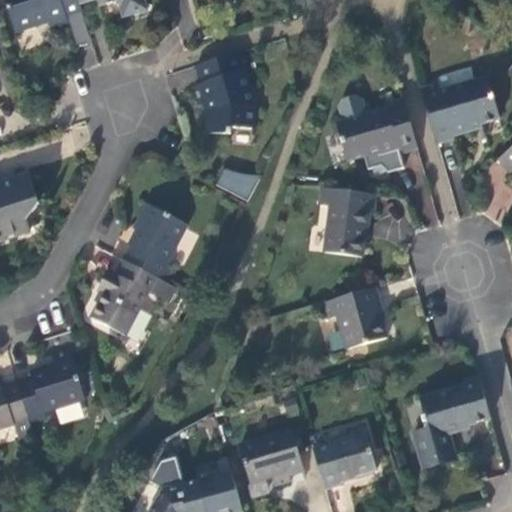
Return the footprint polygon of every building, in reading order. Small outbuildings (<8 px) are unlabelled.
[(65,16),(82,10),(80,7),(78,0),(7,0),(6,4),(16,32),(33,26),(49,21),(53,34),(69,28),(65,16)] [(78,0),(80,7),(97,1),(99,9),(107,6),(117,3),(117,0),(123,0),(125,6),(144,0),(143,0),(78,0)] [(147,11),(144,0),(125,6),(128,17),(147,11)] [(249,71),(243,52),(215,61),(196,67),(201,86),(195,88),(201,108),(208,106),(210,114),(210,137),(231,137),(231,132),(253,133),(253,108),(243,73),(249,71)] [(438,85),(421,90),(436,143),(454,138),(453,136),(471,130),(470,125),(499,116),(488,77),(440,91),(438,85)] [(417,148),(403,98),(384,103),(386,109),(367,115),(363,100),(356,97),(342,101),(339,107),(343,122),(337,123),(348,161),(364,156),(368,169),(380,166),(388,172),(403,168),(399,154),(417,148)] [(511,148),(501,158),(511,170),(511,148)] [(221,189),(228,174),(222,171),(214,185),(221,189)] [(221,189),(248,202),(260,180),(233,175),(233,176),(228,174),(221,189)] [(30,176),(0,184),(0,243),(30,234),(23,211),(39,206),(30,176)] [(378,212),(380,196),(326,189),(324,204),(335,205),(329,251),(365,256),(369,229),(372,229),(374,211),(378,212)] [(132,246),(124,261),(161,280),(164,282),(172,267),(167,264),(187,226),(148,206),(139,223),(141,224),(130,245),(132,246)] [(161,280),(124,261),(117,276),(112,273),(102,292),(105,294),(93,319),(125,336),(147,292),(168,303),(176,289),(164,282),(161,280)] [(378,303),(374,289),(323,303),(328,319),(338,316),(347,349),(385,338),(375,304),(378,303)] [(33,377),(17,382),(30,424),(46,419),(44,414),(86,400),(70,351),(53,356),(55,365),(40,369),(31,372),(33,377)] [(458,425),(490,416),(478,375),(466,378),(467,383),(435,392),(436,396),(421,400),(425,413),(421,414),(424,426),(412,429),(422,466),(454,456),(447,433),(460,429),(458,425)] [(21,440),(34,435),(30,424),(17,382),(4,387),(0,376),(0,427),(15,423),(21,440)] [(350,438),(313,449),(325,490),(342,485),(341,482),(376,471),(363,425),(348,429),(350,438)] [(243,445),(255,484),(275,478),(277,486),(295,480),(293,476),(307,471),(294,429),(243,445)] [(241,511),(242,511),(231,472),(183,486),(182,484),(164,489),(151,511),(241,511)]
